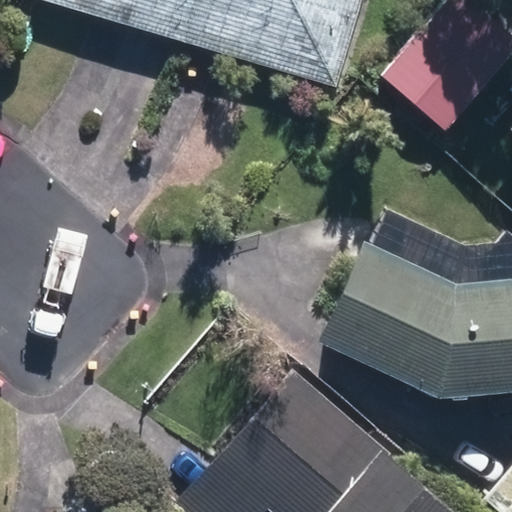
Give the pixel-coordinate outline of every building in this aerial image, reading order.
[(37,0),(179,43),(192,0),(37,0)] [(192,0),(179,43),(326,87),(352,0),(192,0)] [(509,48),(453,0),(437,0),(370,79),(435,135),(509,48)] [(511,113),(491,136),(511,155),(511,113)] [(419,401),(511,392),(511,280),(445,285),(334,242),(299,341),(419,401)] [(450,511),(386,458),(390,454),(288,369),(175,505),(183,511),(262,511),(265,509),(268,511),(450,511)] [(511,511),(511,457),(474,501),(485,511),(511,511)]
